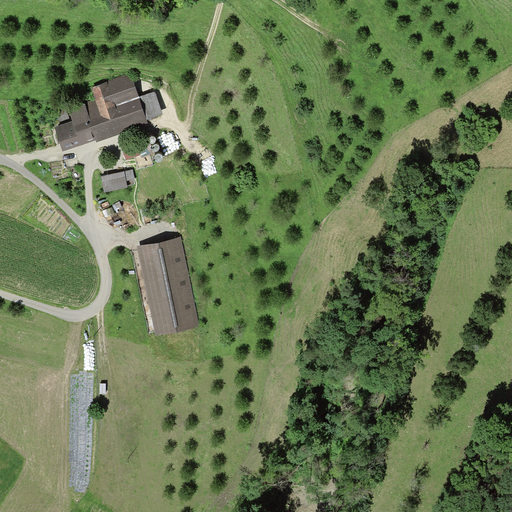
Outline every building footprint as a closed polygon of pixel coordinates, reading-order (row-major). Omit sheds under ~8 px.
[(96,141),(148,123),(147,119),(139,96),(131,72),(107,80),(107,81),(91,87),(95,98),(83,103),(83,104),(68,109),(72,120),(54,126),(63,151),(96,139),(96,141)] [(155,91),(139,96),(147,119),(163,114),(155,91)] [(133,169),(124,171),(127,181),(130,180),(130,181),(135,180),(133,169)] [(101,176),(104,192),(128,187),(127,181),(124,171),(101,176)] [(182,237),(137,246),(155,334),(199,326),(182,237)]
